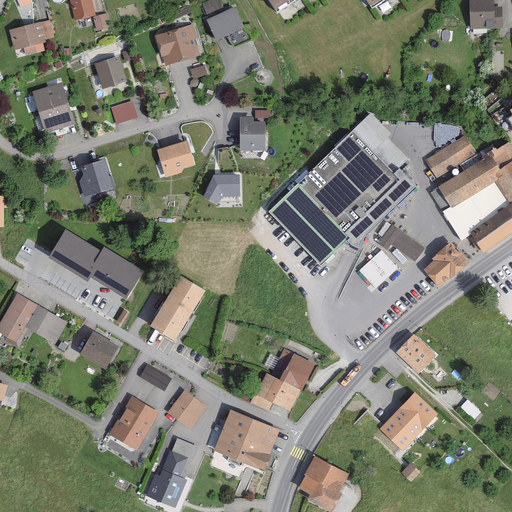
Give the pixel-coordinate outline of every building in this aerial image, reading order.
[(90,0),(69,0),(74,20),(94,15),(90,0)] [(220,0),(206,0),(201,2),(206,14),(223,7),(220,0)] [(266,0),(274,12),(292,0),(266,0)] [(502,7),(494,7),(494,0),(472,0),(473,27),(503,27),(502,7)] [(208,21),(218,42),(245,29),(236,9),(208,21)] [(109,21),(108,14),(94,16),(96,29),(108,28),(107,22),(109,21)] [(52,37),(48,23),(39,25),(39,24),(12,31),(17,48),(43,41),(42,40),(52,37)] [(196,54),(186,25),(150,37),(160,66),(196,54)] [(128,52),(123,54),(125,62),(131,60),(128,52)] [(126,82),(119,58),(97,65),(104,89),(126,82)] [(191,69),(194,77),(206,73),(203,65),(191,69)] [(73,122),(60,85),(34,94),(46,131),(73,122)] [(135,118),(130,104),(112,109),(117,124),(135,118)] [(348,241),(359,248),(366,235),(417,187),(399,169),(407,161),(368,119),(268,212),(321,267),(348,241)] [(254,126),(254,121),(242,121),(242,151),(265,150),(264,126),(254,126)] [(428,162),(439,177),(477,152),(467,137),(428,162)] [(511,232),(511,148),(507,142),(437,188),(451,209),(495,180),(511,205),(511,206),(470,234),(482,252),(511,232)] [(183,170),(182,167),(191,164),(185,144),(160,151),(167,175),(183,170)] [(107,190),(97,161),(78,167),(80,174),(75,176),(83,198),(107,190)] [(217,203),(223,195),(239,195),(240,177),(215,177),(206,195),(217,203)] [(415,261),(424,249),(395,227),(386,239),(415,261)] [(141,269),(103,247),(101,252),(66,232),(51,258),(88,279),(91,275),(125,296),(141,269)] [(467,262),(451,243),(433,257),(436,260),(428,267),(441,283),(467,262)] [(382,248),(359,269),(375,287),(399,266),(382,248)] [(204,291),(180,276),(150,325),(174,340),(204,291)] [(63,322),(12,296),(0,318),(0,338),(14,346),(23,329),(51,344),(63,322)] [(115,347),(92,334),(81,353),(103,367),(115,347)] [(433,355),(413,336),(397,352),(418,371),(433,355)] [(287,354),(274,379),(262,373),(247,402),(263,410),(267,403),(285,412),(309,365),(287,354)] [(140,377),(166,389),(172,375),(146,363),(140,377)] [(207,407),(184,390),(168,412),(191,429),(207,407)] [(405,449),(437,414),(415,394),(383,429),(405,449)] [(460,405),(474,418),(481,410),(468,397),(460,405)] [(154,414),(132,401),(113,433),(136,446),(154,414)] [(276,429),(229,411),(214,451),(261,468),(276,429)] [(187,457),(169,451),(152,496),(176,505),(185,480),(179,478),(187,457)] [(347,472),(316,457),(301,487),(311,492),(308,497),(330,508),(339,491),(337,491),(347,472)] [(414,473),(404,465),(396,475),(406,483),(414,473)]
